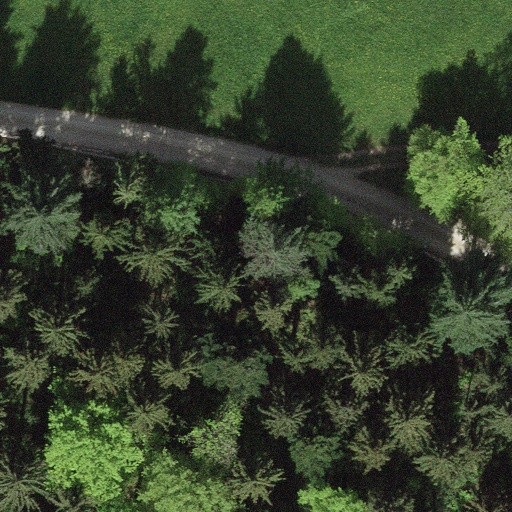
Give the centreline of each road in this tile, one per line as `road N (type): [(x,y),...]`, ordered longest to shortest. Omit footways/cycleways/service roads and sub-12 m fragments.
road 1 (track): [(362,203),(222,157),(0,120)]
road 2 (track): [(511,273),(362,203)]
road 3 (track): [(362,203),(401,177),(511,142)]
